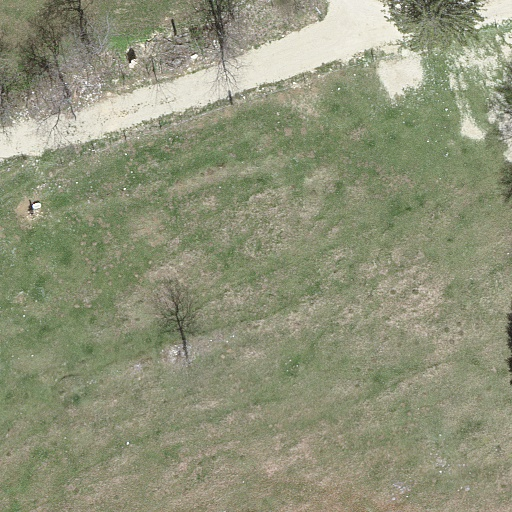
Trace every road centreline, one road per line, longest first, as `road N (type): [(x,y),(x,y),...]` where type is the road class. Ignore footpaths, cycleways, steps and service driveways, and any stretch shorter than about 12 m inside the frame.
road 1 (track): [(362,31),(0,145)]
road 2 (track): [(511,3),(362,31)]
